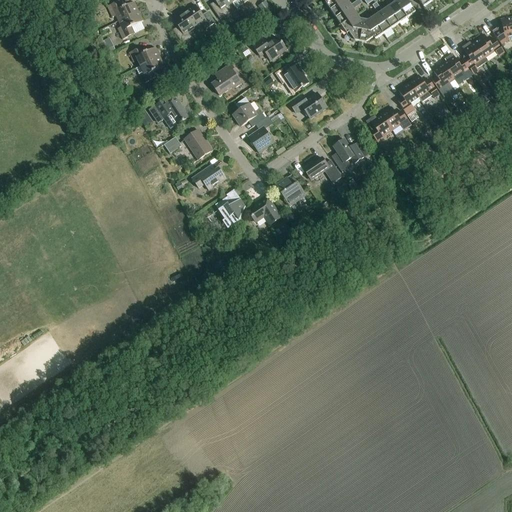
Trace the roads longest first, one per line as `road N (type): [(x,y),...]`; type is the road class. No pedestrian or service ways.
road 1 (residential): [(373,68),(360,105),(252,178),(182,71),(157,0)]
road 2 (unclassified): [(373,68),(392,65),(489,0)]
road 3 (unclassified): [(281,0),(325,54),(373,68)]
